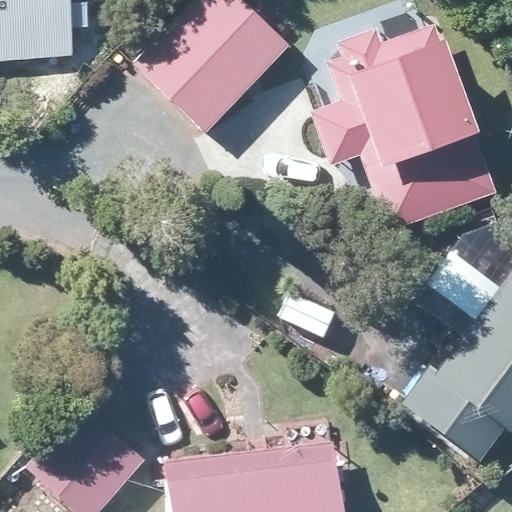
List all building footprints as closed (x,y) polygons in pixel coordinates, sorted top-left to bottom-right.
[(0,0),(0,56),(74,51),(72,25),(90,23),(88,3),(74,4),(73,0),(0,0)] [(290,43),(284,39),(242,0),(196,0),(137,64),(209,130),(290,43)] [(497,192),(478,135),(482,134),(449,42),(442,43),(436,25),(427,28),(416,0),(401,0),(370,11),(377,29),(337,43),(344,59),(331,63),(345,102),(326,108),(312,113),(332,167),(361,156),(389,230),(497,192)] [(431,366),(404,402),(486,463),(511,429),(511,276),(439,373),(431,366)] [(283,318),(325,335),(336,309),(294,290),(283,318)] [(107,428),(83,408),(79,405),(28,468),(80,511),(101,511),(129,478),(145,459),(107,428)] [(173,511),(344,511),(336,439),(330,441),(166,460),(171,492),(173,511)]
